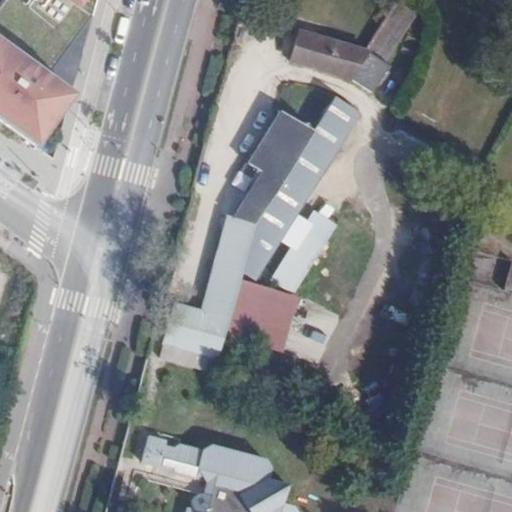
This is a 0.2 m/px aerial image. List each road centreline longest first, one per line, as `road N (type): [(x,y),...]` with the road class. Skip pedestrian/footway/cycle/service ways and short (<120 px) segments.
road 1 (secondary): [(103,245),(31,511)]
road 2 (secondary): [(172,0),(103,245)]
